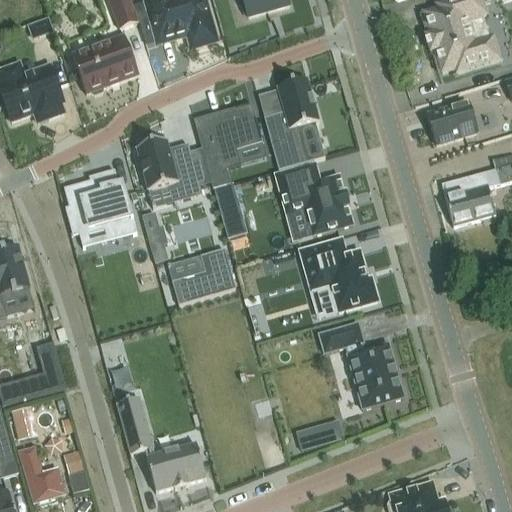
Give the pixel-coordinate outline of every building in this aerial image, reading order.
[(107,0),(120,33),(139,26),(128,0),(107,0)] [(158,46),(175,41),(188,38),(192,51),(216,44),(203,0),(174,0),(171,1),(170,0),(155,0),(146,3),(158,46)] [(242,0),(243,1),(248,20),(289,8),(286,0),(242,0)] [(438,12),(424,16),(431,38),(436,54),(442,76),(456,72),(458,76),(500,63),(493,40),(489,42),(482,19),(486,18),(483,7),(502,1),(503,5),(511,1),(511,0),(464,0),(437,8),(438,12)] [(55,36),(49,21),(27,29),(32,44),(55,36)] [(72,59),(80,79),(87,98),(139,78),(125,40),(72,59)] [(0,93),(5,106),(11,125),(34,117),(38,126),(64,116),(61,107),(64,106),(50,67),(24,76),(20,65),(0,72),(0,93)] [(284,116),(264,121),(279,174),(325,161),(316,127),(319,126),(307,83),(277,92),(278,94),(284,116)] [(467,105),(427,119),(436,147),(477,133),(467,105)] [(214,145),(201,149),(213,193),(231,188),(227,172),(241,168),(237,155),(263,148),(251,107),(233,112),(235,117),(223,120),(222,115),(207,120),(214,145)] [(199,190),(190,156),(187,148),(168,153),(166,145),(137,153),(148,195),(169,189),(174,206),(201,198),(199,190)] [(496,173),(442,188),(454,231),(496,219),(489,191),(500,188),(501,189),(511,185),(511,158),(493,164),(496,173)] [(324,174),(278,187),(288,222),(290,228),(312,222),(317,235),(316,235),(317,236),(357,224),(346,185),(329,190),(324,174)] [(138,240),(124,189),(120,190),(116,177),(93,183),(94,187),(68,194),(72,213),(69,214),(75,240),(112,230),(116,243),(124,241),(125,243),(138,240)] [(231,188),(213,193),(218,210),(238,204),(233,187),(231,188)] [(154,216),(143,220),(156,267),(167,264),(163,249),(168,248),(163,230),(158,232),(154,216)] [(256,225),(230,233),(240,265),(265,257),(256,225)] [(341,244),(301,255),(312,295),(331,289),(339,316),(377,305),(371,283),(363,285),(360,272),(364,271),(359,256),(346,259),(341,244)] [(0,322),(3,322),(4,322),(7,321),(7,320),(1,297),(12,294),(12,296),(16,295),(16,293),(27,290),(28,290),(18,251),(5,254),(5,252),(1,254),(1,255),(0,255),(0,322)] [(240,292),(229,252),(205,259),(210,276),(178,285),(184,307),(240,292)] [(45,292),(54,289),(47,269),(39,272),(45,292)] [(52,302),(37,311),(44,324),(59,315),(52,302)] [(402,400),(389,350),(363,357),(360,346),(362,345),(358,330),(321,340),(325,356),(348,350),(351,360),(349,360),(363,411),(402,400)] [(43,377),(0,388),(0,399),(2,407),(63,390),(65,389),(63,384),(53,346),(36,351),(43,377)] [(64,401),(58,403),(60,413),(67,411),(64,401)] [(139,402),(117,408),(131,458),(145,454),(153,452),(152,449),(139,402)] [(0,410),(0,478),(1,482),(18,477),(0,410)] [(30,410),(11,414),(18,443),(37,439),(30,410)] [(69,421),(61,423),(65,438),(73,435),(69,421)] [(311,432),(296,436),(301,454),(316,450),(311,432)] [(153,452),(145,454),(156,496),(174,491),(175,493),(188,489),(188,488),(206,482),(196,448),(155,459),(153,452)] [(35,451),(18,455),(22,467),(33,507),(65,498),(58,472),(42,477),(35,451)] [(79,454),(64,458),(69,478),(84,473),(79,454)] [(391,499),(391,501),(392,503),(388,509),(389,511),(447,511),(445,503),(437,505),(432,487),(391,499)] [(13,511),(9,495),(0,497),(0,511),(13,511)]
